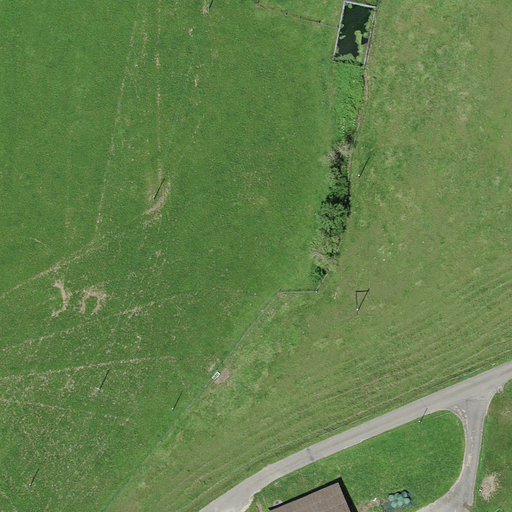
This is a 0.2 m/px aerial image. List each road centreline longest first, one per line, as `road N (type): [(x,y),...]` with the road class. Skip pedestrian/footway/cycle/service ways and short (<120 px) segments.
road 1 (track): [(511,372),(270,476),(216,511)]
road 2 (track): [(477,387),(464,511)]
